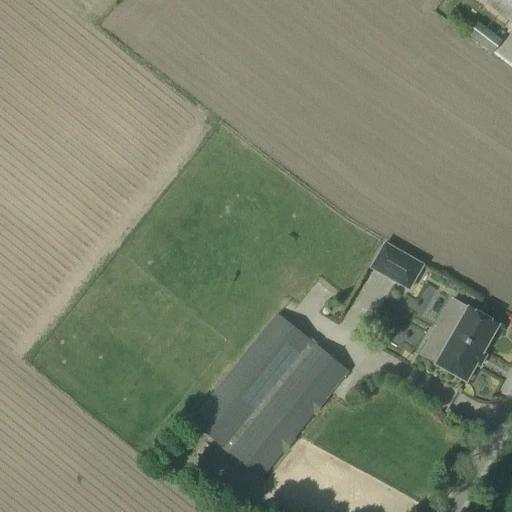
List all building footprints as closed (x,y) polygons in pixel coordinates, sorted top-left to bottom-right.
[(511,0),(481,0),(511,24),(511,0)] [(505,35),(499,30),(495,36),(477,22),(466,35),(492,55),(502,42),(500,41),(505,35)] [(384,241),(368,268),(409,292),(424,265),(384,241)] [(499,324),(466,305),(465,306),(451,298),(420,352),(435,361),(434,363),(466,381),(499,324)] [(276,316),(191,422),(261,479),(347,373),(276,316)]
